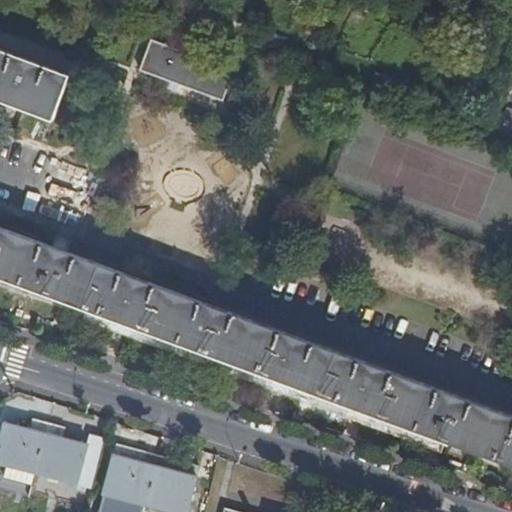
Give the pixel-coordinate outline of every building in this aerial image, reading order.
[(235,71),(151,38),(140,68),(224,99),(235,71)] [(0,96),(49,114),(65,74),(0,50),(0,96)] [(511,106),(507,105),(498,130),(511,136),(511,106)] [(511,463),(511,415),(0,226),(0,275),(193,347),(511,463)] [(35,472),(47,426),(32,421),(30,429),(5,422),(0,439),(0,462),(6,464),(35,472)] [(89,491),(103,441),(88,437),(86,445),(62,438),(64,430),(47,426),(35,472),(76,483),(75,486),(89,491)] [(147,504),(160,456),(120,445),(107,493),(147,504)] [(178,460),(160,456),(147,504),(176,511),(189,511),(199,477),(175,470),(178,460)] [(175,470),(199,477),(201,466),(178,460),(175,470)] [(6,464),(2,478),(32,486),(35,472),(6,464)]
